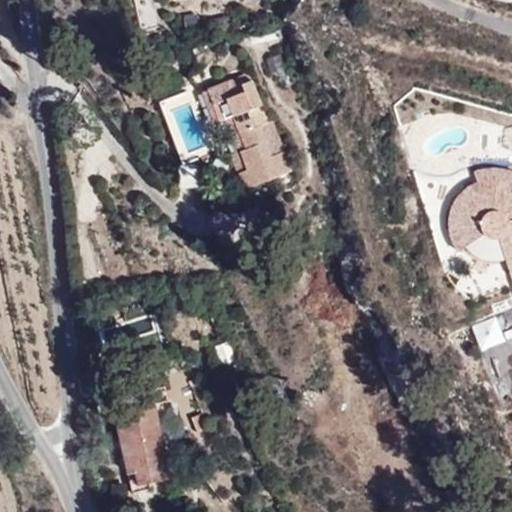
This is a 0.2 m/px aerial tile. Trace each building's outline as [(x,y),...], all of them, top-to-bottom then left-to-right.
[(246,62),(241,43),(218,47),(222,67),(246,62)] [(277,128),(257,80),(215,96),(228,129),(231,128),(243,122),(255,149),(243,155),(253,176),(247,180),(255,199),(305,176),(296,157),(283,162),(269,132),(277,128)] [(196,170),(172,105),(161,109),(185,174),(196,170)] [(255,149),(243,122),(231,128),(243,155),(255,149)] [(472,172),(476,182),(462,190),(452,203),(448,210),(445,226),(446,234),(455,254),(479,237),(487,240),(496,239),(508,275),(511,273),(511,220),(506,223),(505,220),(503,219),(501,216),(500,215),(498,214),(507,194),(511,181),(511,174),(505,172),(491,169),(472,172)] [(511,198),(507,194),(498,214),(500,215),(501,216),(503,219),(505,220),(506,223),(511,220),(511,198)] [(172,484),(160,412),(115,419),(124,475),(117,476),(122,504),(131,503),(129,492),(172,484)]
